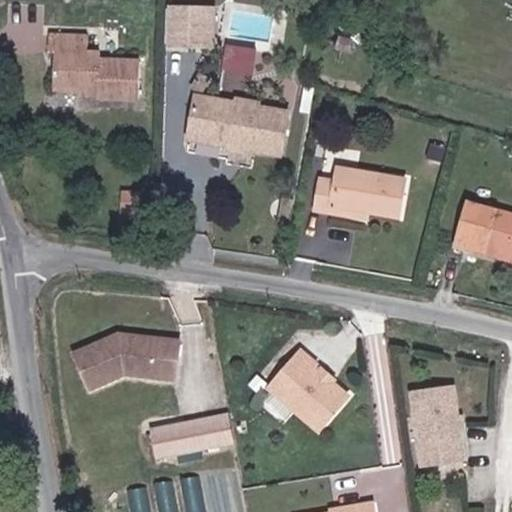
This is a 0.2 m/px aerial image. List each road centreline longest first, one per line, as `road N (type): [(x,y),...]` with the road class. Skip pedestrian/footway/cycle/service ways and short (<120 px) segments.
road 1 (unclassified): [(18,259),(130,262),(511,329)]
road 2 (unclassified): [(18,259),(62,511)]
